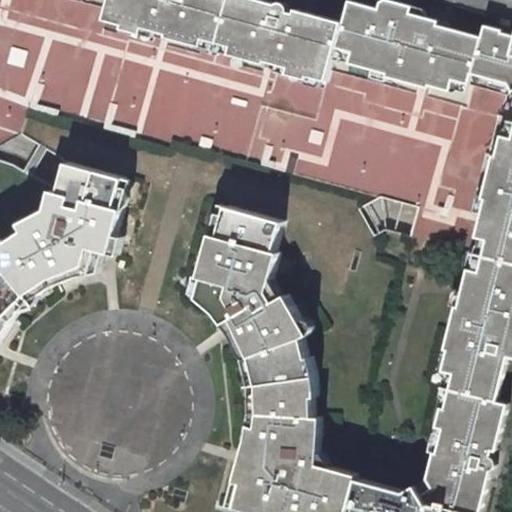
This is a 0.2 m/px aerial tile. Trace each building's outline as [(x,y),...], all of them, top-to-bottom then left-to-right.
[(110,0),(106,18),(111,19),(109,24),(111,29),(123,33),(125,27),(144,33),(167,40),(168,36),(188,41),(186,48),(189,51),(200,54),(203,45),(218,50),(231,0),(110,0)] [(322,84),(324,79),(328,80),(335,54),(337,48),(338,43),(344,22),(298,9),(297,13),(291,11),(292,7),(291,4),(290,2),(286,1),(284,0),(282,1),(280,2),(279,4),(266,0),(231,0),(218,50),(231,54),(229,62),(239,65),(243,63),(245,57),(267,64),(266,67),(289,74),(308,80),(307,83),(318,86),(322,84)] [(431,84),(452,90),(454,90),(456,89),(458,87),(468,89),(470,83),(473,73),(483,36),(440,23),(440,20),(426,15),(427,14),(424,8),(414,5),(396,0),(383,0),(382,1),(380,7),(353,0),(349,0),(344,22),(338,43),(337,48),(335,54),(351,59),(350,63),(387,73),(387,76),(430,88),(431,84)] [(511,20),(502,17),(500,23),(510,26),(511,20)] [(511,33),(504,31),(504,29),(487,24),(483,36),(473,73),(509,83),(511,87),(511,33)] [(37,82),(28,108),(56,115),(58,116),(60,109),(37,102),(42,84),(37,82)] [(111,102),(103,128),(137,138),(139,132),(111,124),(117,104),(111,102)] [(507,222),(511,222),(511,121),(510,121),(507,129),(504,131),(503,134),(498,156),(495,155),(483,198),(487,199),(483,216),(507,222)] [(266,145),(260,164),(271,167),(273,168),(275,160),(269,158),(272,147),(266,145)] [(293,174),(298,159),(289,156),(284,172),(293,174)] [(57,285),(81,275),(102,271),(108,251),(114,253),(126,208),(134,179),(126,177),(71,161),(62,191),(55,189),(49,209),(23,223),(27,230),(12,240),(9,237),(0,243),(0,258),(29,295),(34,300),(57,285)] [(443,209),(437,207),(435,215),(448,218),(454,197),(447,195),(443,209)] [(252,384),(260,383),(318,376),(313,356),(310,356),(306,338),(312,334),(290,294),(286,296),(276,278),(283,252),(278,250),(286,221),(229,205),(222,203),(214,232),(201,276),(198,275),(194,291),(200,296),(226,324),(236,334),(247,359),(252,384)] [(511,222),(507,222),(483,216),(478,237),(481,238),(478,253),(474,269),(470,268),(461,306),(458,306),(447,349),(449,350),(444,370),(444,371),(445,373),(446,375),(447,376),(444,386),(452,388),(501,400),(511,357),(511,222)] [(0,344),(1,342),(16,319),(34,300),(29,295),(0,258),(0,344)] [(318,376),(260,383),(252,384),(253,412),(250,434),(244,454),(241,467),(237,480),(231,504),(239,507),(258,511),(349,511),(359,477),(360,474),(322,463),(324,416),(317,416),(316,397),(319,396),(318,376)] [(452,388),(444,386),(443,388),(443,390),(444,394),(446,397),(432,450),(437,451),(430,478),(435,487),(423,494),(427,501),(470,511),(484,511),(494,470),(496,470),(498,468),(501,457),(495,456),(496,450),(500,451),(503,439),(511,403),(501,400),(452,388)] [(470,511),(427,501),(423,494),(418,485),(409,491),(359,477),(349,511),(470,511)]
